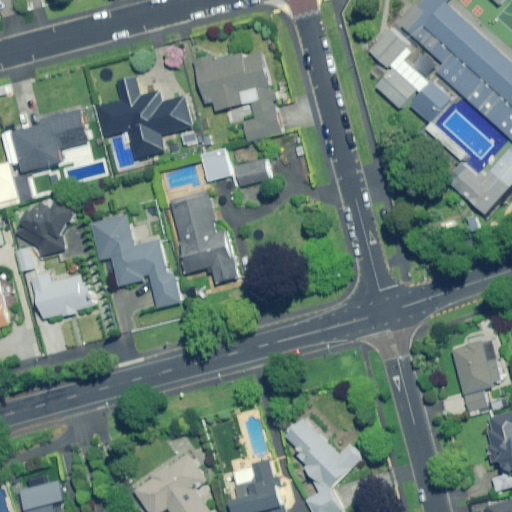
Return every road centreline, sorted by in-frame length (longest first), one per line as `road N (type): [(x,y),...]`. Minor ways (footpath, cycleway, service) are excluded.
road 1 (tertiary): [(0,416),(385,312)]
road 2 (residential): [(385,312),(302,0)]
road 3 (residential): [(209,0),(0,55)]
road 4 (residential): [(438,511),(385,312)]
road 5 (tertiary): [(385,312),(511,269)]
